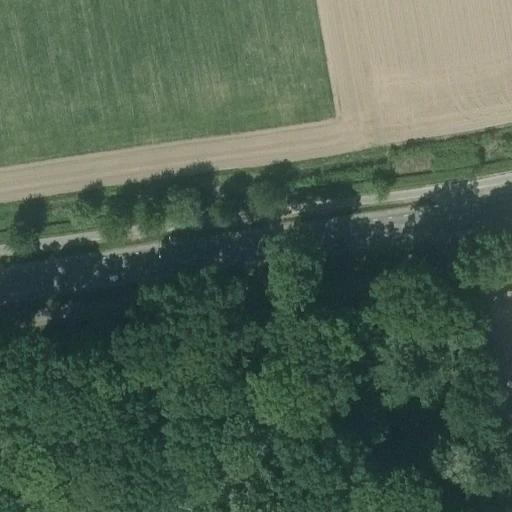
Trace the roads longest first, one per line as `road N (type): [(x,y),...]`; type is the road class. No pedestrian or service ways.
road 1 (track): [(457,511),(454,472),(437,447),(363,412),(258,342),(223,347),(150,381),(91,435),(0,476)]
road 2 (secondary): [(0,288),(511,206)]
